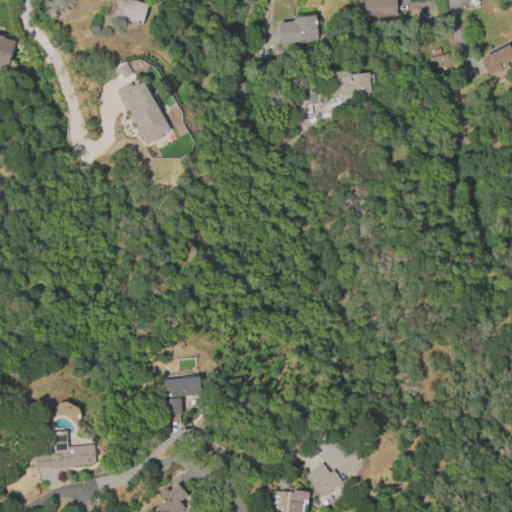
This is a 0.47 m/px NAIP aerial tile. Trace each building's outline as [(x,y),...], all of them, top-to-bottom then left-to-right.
[(128,0),(145,4),(140,25),(127,22),(126,25),(105,20),(110,0),(128,0)] [(360,0),(394,0),(394,16),(361,17),(360,0)] [(278,46),(275,22),(291,20),(291,17),(313,15),(316,42),(278,46)] [(0,37),(14,42),(5,71),(0,69),(0,37)] [(508,44),(511,52),(511,59),(500,65),(502,69),(487,75),(479,58),(508,44)] [(452,73),(433,79),(428,58),(433,57),(431,51),(438,49),(440,56),(447,54),(452,73)] [(120,79),(129,76),(125,64),(116,67),(120,79)] [(347,75),(367,72),(369,97),(349,99),(349,97),(338,98),(338,93),(331,94),(329,78),(325,78),(325,71),(331,71),(331,72),(346,70),(347,75)] [(124,111),(116,99),(118,98),(113,91),(128,83),(130,86),(135,83),(136,85),(140,82),(155,108),(156,107),(161,115),(159,115),(168,130),(159,136),(160,137),(151,143),(150,141),(144,145),(139,136),(137,137),(132,128),(135,127),(133,123),(131,124),(127,116),(129,114),(127,110),(124,111)] [(160,380),(197,377),(199,395),(181,396),(182,401),(179,402),(180,414),(163,415),(160,380)] [(93,465),(65,467),(65,468),(48,469),(48,467),(32,468),(31,450),(49,449),(48,432),(65,431),(66,447),(92,445),(93,465)] [(320,464),(327,473),(331,471),(340,483),(322,497),(321,495),(315,500),(304,476),(320,464)] [(175,484),(185,496),(177,502),(183,509),(179,511),(153,511),(152,510),(157,506),(156,504),(161,500),(156,495),(163,489),(166,492),(175,484)] [(291,493),(292,490),(307,492),(306,500),(301,500),(300,503),(299,503),(298,511),(269,511),(272,491),(279,492),(279,491),(291,493)]
